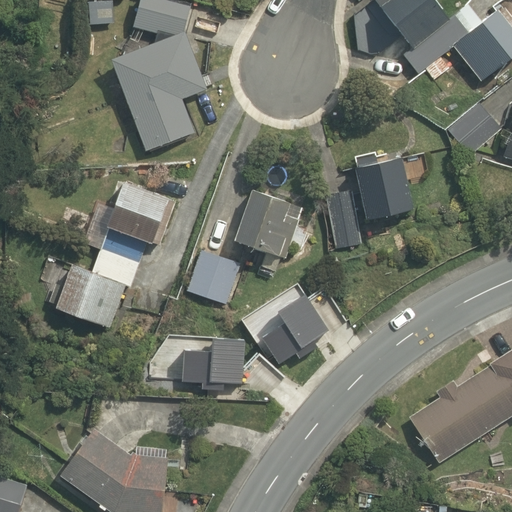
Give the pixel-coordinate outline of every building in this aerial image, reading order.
[(196,5),(172,0),(148,0),(141,30),(187,41),(196,5)] [(402,59),(415,76),(463,39),(433,0),(385,0),(381,4),(415,48),(402,59)] [(115,11),(87,10),(86,27),(115,28),(115,11)] [(375,12),(352,16),(360,58),(382,54),(375,12)] [(511,61),(492,29),(455,53),(479,92),(511,72),(511,61)] [(191,43),(99,71),(112,114),(131,108),(146,156),(193,142),(180,99),(206,91),(191,43)] [(484,106),(452,128),(469,152),(501,130),(484,106)] [(511,120),(499,160),(511,164),(511,120)] [(417,205),(409,160),(356,170),(365,215),(417,205)] [(172,205),(127,190),(111,234),(156,250),(172,205)] [(294,208),(252,191),(232,241),(274,258),(294,208)] [(363,246),(357,196),(328,200),(334,250),(363,246)] [(118,211),(101,205),(85,246),(102,253),(118,211)] [(146,253),(108,242),(97,280),(76,274),(63,321),(110,334),(124,286),(136,290),(146,253)] [(245,268),(205,251),(186,295),(227,313),(245,268)] [(511,362),(411,420),(439,468),(511,426),(511,362)] [(133,457),(94,439),(65,479),(104,511),(165,511),(170,460),(133,457)] [(22,511),(29,488),(0,479),(0,511),(22,511)]
